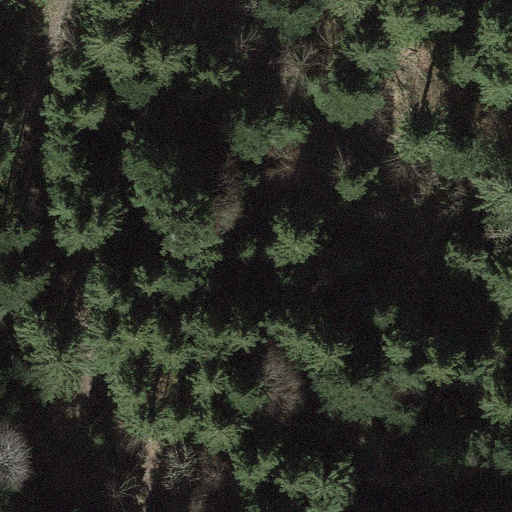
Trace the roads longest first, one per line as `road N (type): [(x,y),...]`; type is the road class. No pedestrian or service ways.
road 1 (track): [(74,0),(32,195),(80,374),(172,511)]
road 2 (track): [(80,374),(32,511)]
